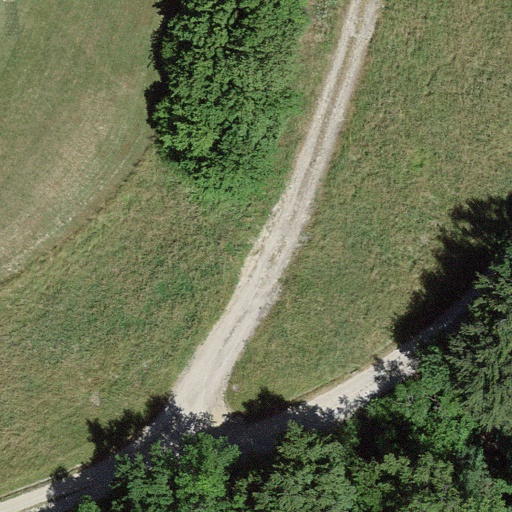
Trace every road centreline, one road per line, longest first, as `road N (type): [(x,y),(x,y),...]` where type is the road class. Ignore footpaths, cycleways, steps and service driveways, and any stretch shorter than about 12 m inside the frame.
road 1 (residential): [(511,260),(454,330),(382,375),(42,511)]
road 2 (track): [(362,0),(282,237),(146,469)]
